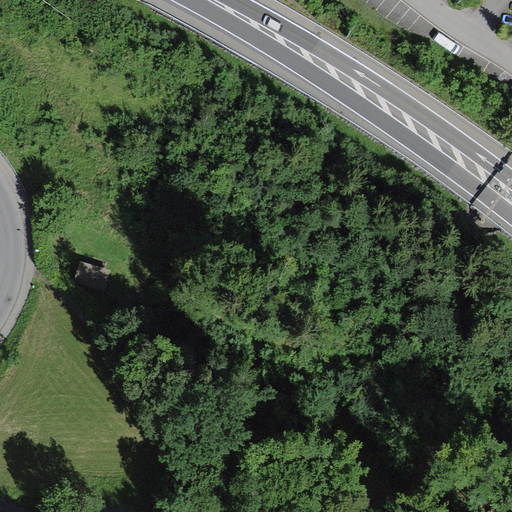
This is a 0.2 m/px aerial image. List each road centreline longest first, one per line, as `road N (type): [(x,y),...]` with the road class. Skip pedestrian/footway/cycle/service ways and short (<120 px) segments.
road 1 (trunk): [(191,0),(511,214)]
road 2 (trunk): [(511,180),(361,74),(233,0)]
road 3 (tertiary): [(0,187),(16,252),(0,303)]
